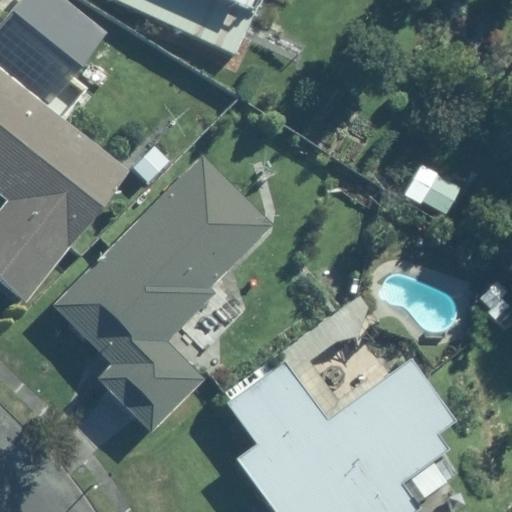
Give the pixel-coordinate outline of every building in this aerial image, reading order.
[(62,0),(25,0),(0,33),(0,64),(57,107),(111,37),(62,0)] [(109,0),(106,7),(233,63),(261,0),(109,0)] [(0,210),(1,211),(0,211),(0,282),(24,301),(121,172),(0,79),(0,210)] [(111,370),(97,384),(150,437),(203,384),(162,343),(271,233),(197,160),(50,309),(111,370)] [(460,187),(412,162),(394,196),(417,209),(421,202),(445,216),(460,187)] [(257,450),(236,466),(269,511),(415,511),(398,489),(446,454),(436,440),(456,425),(412,366),(325,430),(273,359),(219,399),(257,450)]
